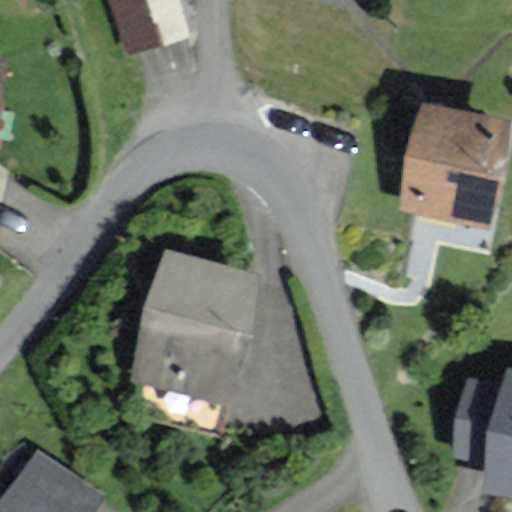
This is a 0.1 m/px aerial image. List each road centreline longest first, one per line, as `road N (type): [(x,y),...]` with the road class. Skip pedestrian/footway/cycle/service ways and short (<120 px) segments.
road 1 (unclassified): [(218,149),(264,161),(291,193),(401,511)]
road 2 (unclassified): [(0,351),(128,183),(188,150),(218,149)]
road 3 (residential): [(215,0),(218,149)]
